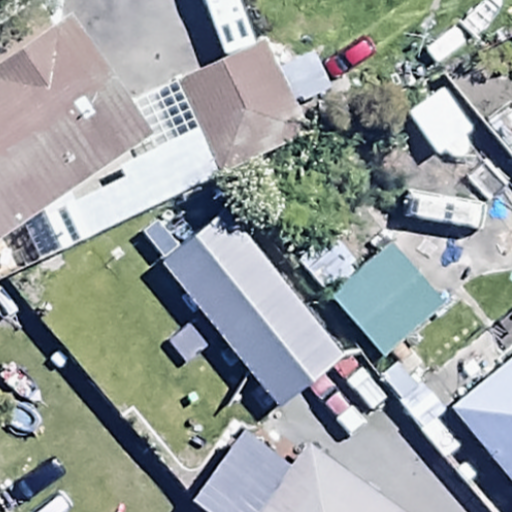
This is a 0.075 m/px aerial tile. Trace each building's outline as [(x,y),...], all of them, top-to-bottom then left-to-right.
[(19,0),(0,12),(0,231),(13,221),(26,259),(88,237),(96,260),(126,249),(115,217),(297,137),(252,36),(114,97),(61,16),(46,25),(29,0),(19,0)] [(511,121),(499,106),(477,125),(511,165),(511,121)] [(198,316),(187,326),(260,410),(281,392),(292,405),(346,357),(237,234),(175,289),(198,316)] [(435,305),(379,241),(321,291),(377,355),(435,305)] [(511,350),(444,405),(511,489),(511,350)] [(403,511),(296,439),(245,511),(403,511)]
